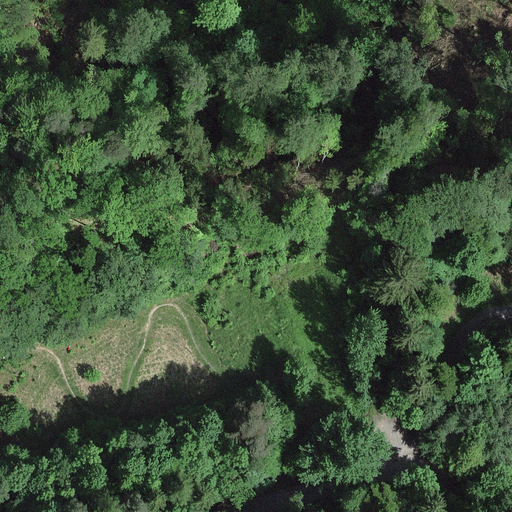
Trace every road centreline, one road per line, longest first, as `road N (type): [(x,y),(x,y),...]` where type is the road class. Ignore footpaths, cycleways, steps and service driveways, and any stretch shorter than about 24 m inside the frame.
road 1 (unclassified): [(511,479),(410,466),(247,511)]
road 2 (track): [(424,467),(473,339),(492,317),(511,311)]
